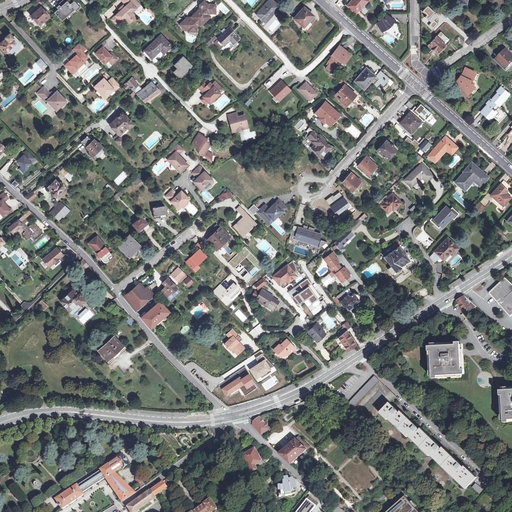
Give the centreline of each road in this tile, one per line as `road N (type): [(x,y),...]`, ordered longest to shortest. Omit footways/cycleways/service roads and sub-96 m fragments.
road 1 (tertiary): [(58,410),(180,424),(239,416)]
road 2 (tertiary): [(222,415),(58,410)]
road 3 (residential): [(115,292),(222,415)]
road 4 (residential): [(180,181),(204,215),(115,292)]
road 5 (residential): [(110,511),(241,421)]
road 6 (tertiary): [(306,387),(440,302)]
road 7 (residential): [(339,511),(241,421)]
road 8 (residential): [(326,181),(414,84)]
road 9 (tertiary): [(414,84),(319,0)]
road 10 (tertiary): [(511,170),(419,88)]
